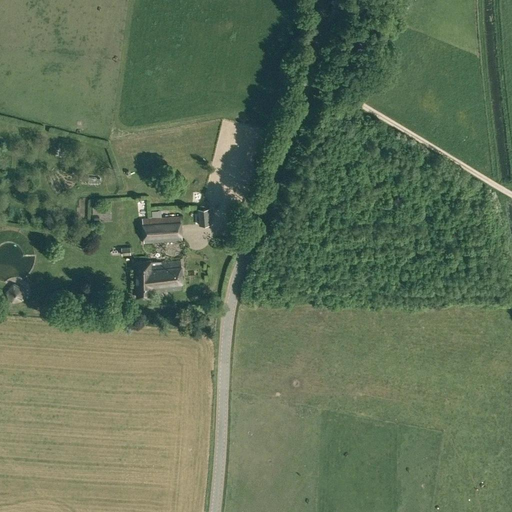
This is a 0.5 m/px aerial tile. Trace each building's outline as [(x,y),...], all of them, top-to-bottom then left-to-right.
[(398,0),(390,15),(400,22),(409,4),(401,0),(398,0)] [(197,208),(199,225),(210,223),(209,208),(197,208)] [(142,218),(144,243),(182,240),(180,216),(149,218),(149,217),(142,218)] [(121,247),(121,255),(130,254),(130,247),(121,247)] [(136,260),(137,296),(151,296),(151,291),(182,290),(181,260),(151,261),(151,260),(136,260)] [(5,292),(11,302),(23,300),(25,288),(14,283),(5,292)]
